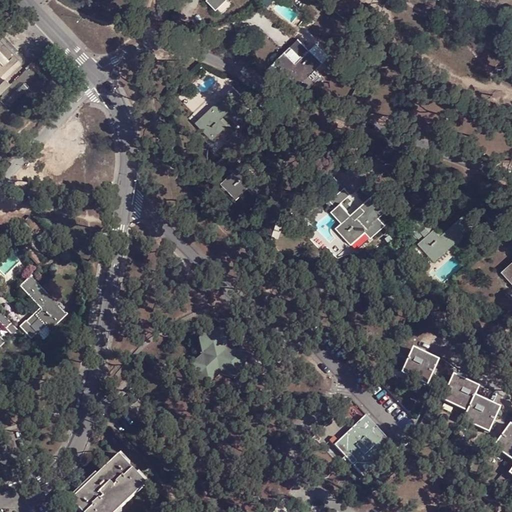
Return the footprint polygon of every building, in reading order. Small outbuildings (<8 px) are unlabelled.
[(208,0),(206,3),(214,10),(225,0),(208,0)] [(309,49),(316,43),(307,32),(300,39),(309,49)] [(8,35),(0,42),(0,119),(48,76),(8,35)] [(283,52),(275,60),(296,84),(319,63),(298,39),(289,47),(298,58),(293,62),(283,52)] [(208,112),(196,124),(213,139),(228,126),(221,117),(243,96),(232,86),(207,110),(208,112)] [(223,147),(227,153),(241,140),(235,134),(223,147)] [(226,155),(213,168),(217,171),(231,159),(226,155)] [(236,168),(216,187),(230,200),(243,188),(262,205),(273,195),(248,169),(242,175),(236,168)] [(319,191),(325,201),(342,190),(336,180),(319,191)] [(344,188),(327,202),(332,210),(339,203),(349,194),(344,188)] [(387,211),(374,195),(357,209),(361,215),(354,220),(350,214),(342,221),(335,226),(343,235),(350,244),(387,211)] [(350,214),(339,203),(332,210),(342,221),(350,214)] [(420,213),(408,224),(415,230),(426,220),(420,213)] [(431,229),(416,243),(433,260),(471,226),(461,215),(437,235),(431,229)] [(339,237),(343,235),(335,226),(334,225),(333,227),(332,230),(332,232),(336,236),(339,237)] [(511,259),(499,270),(511,284),(511,259)] [(31,276),(22,285),(42,308),(34,315),(48,329),(61,318),(53,308),(57,305),(31,276)] [(0,310),(0,322),(5,328),(10,323),(0,310)] [(26,320),(20,324),(32,337),(38,331),(26,320)] [(197,377),(210,381),(223,371),(239,377),(250,367),(247,354),(231,348),(227,335),(213,331),(201,340),(204,353),(192,361),(197,377)] [(414,348),(404,371),(429,383),(440,360),(414,348)] [(453,375),(442,399),(467,412),(465,418),(492,431),(501,408),(475,396),(480,387),(453,375)] [(367,415),(336,445),(365,476),(396,446),(367,415)] [(511,425),(496,447),(511,458),(511,425)] [(71,504),(78,511),(117,511),(144,486),(119,457),(71,504)]
